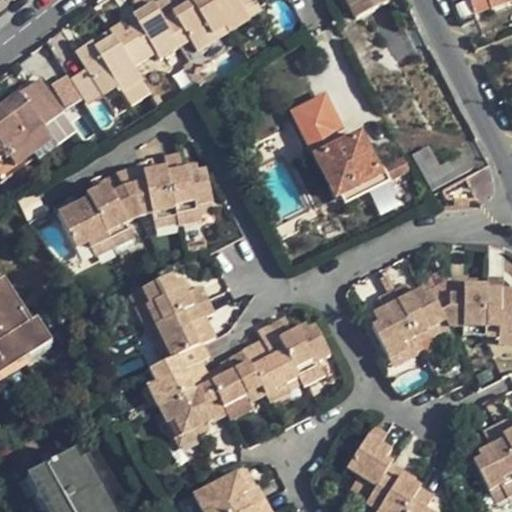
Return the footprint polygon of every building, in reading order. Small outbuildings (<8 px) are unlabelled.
[(206,0),(185,0),(190,8),(164,24),(180,52),(191,72),(204,65),(234,47),(227,35),(206,0)] [(262,15),(253,0),(206,0),(227,35),(262,15)] [(393,3),(391,0),(368,0),(354,7),(350,0),(346,0),(357,21),(393,3)] [(491,9),(487,0),(450,0),(451,0),(450,0),(468,0),(474,16),(491,9)] [(511,0),(487,0),(491,9),(511,2),(511,0)] [(126,32),(121,26),(112,31),(115,38),(136,69),(156,57),(160,63),(180,52),(164,24),(153,7),(134,18),(138,25),(126,32)] [(134,18),(121,26),(126,32),(138,25),(134,18)] [(151,97),(136,69),(115,38),(105,44),(96,50),(92,45),(92,44),(77,53),(91,77),(103,97),(115,118),(151,97)] [(102,39),(92,45),(96,50),(105,44),(102,39)] [(208,72),(204,65),(191,72),(195,79),(208,72)] [(89,105),(103,97),(91,77),(79,86),(89,105)] [(37,83),(0,110),(37,157),(73,131),(37,83)] [(335,201),(339,199),(381,177),(385,186),(409,175),(401,161),(378,172),(359,136),(336,147),(329,133),(337,129),(321,98),(295,111),(298,116),(292,119),(335,201)] [(0,183),(37,157),(0,110),(0,183)] [(426,148),(411,157),(431,192),(472,170),(463,155),(438,169),(426,148)] [(165,160),(167,169),(176,215),(177,222),(178,224),(200,220),(199,214),(197,203),(210,201),(205,172),(197,174),(195,168),(181,171),(178,157),(165,160)] [(156,165),(144,167),(146,174),(158,170),(156,165)] [(134,170),(118,176),(133,205),(137,205),(138,217),(140,216),(153,214),(155,220),(176,215),(167,169),(158,170),(146,174),(144,167),(134,170)] [(109,186),(98,191),(87,196),(91,204),(94,211),(109,240),(129,230),(126,223),(138,217),(137,205),(133,205),(118,176),(106,181),(109,186)] [(344,207),(385,186),(381,177),(339,199),(344,207)] [(95,186),(98,191),(109,186),(106,181),(95,186)] [(87,214),(83,207),(81,204),(70,209),(66,200),(53,206),(74,248),(88,242),(91,248),(109,240),(94,211),(87,214)] [(212,211),(210,201),(197,203),(199,214),(212,211)] [(91,204),(83,207),(87,214),(94,211),(91,204)] [(157,227),(177,222),(176,215),(155,220),(157,227)] [(133,238),(129,230),(109,240),(113,248),(133,238)] [(113,248),(109,240),(91,248),(95,256),(113,248)] [(146,331),(158,324),(205,299),(199,287),(186,293),(180,282),(174,284),(170,277),(144,290),(149,302),(136,308),(146,331)] [(511,312),(511,313),(511,302),(511,298),(511,295),(501,294),(502,281),(488,280),(487,289),(486,329),(486,337),(497,338),(497,344),(511,345),(511,312)] [(451,306),(441,312),(444,318),(449,327),(462,329),(486,329),(487,289),(477,289),(466,288),(466,282),(451,281),(451,306)] [(426,302),(422,295),(421,293),(411,298),(406,288),(392,295),(414,338),(427,331),(430,337),(449,327),(444,318),(441,312),(434,298),(426,302)] [(130,296),(136,308),(149,302),(144,290),(130,296)] [(2,292),(0,292),(0,374),(39,349),(2,292)] [(430,292),(422,295),(426,302),(434,298),(430,292)] [(387,358),(405,350),(402,344),(414,338),(392,295),(380,301),(385,312),(373,317),(375,320),(379,326),(372,330),(387,358)] [(197,320),(205,315),(212,312),(205,299),(158,324),(163,336),(173,358),(206,342),(216,337),(211,326),(203,330),(197,320)] [(211,326),(205,315),(197,320),(203,330),(211,326)] [(286,320),(273,327),(297,376),(302,386),(324,375),(318,362),(328,356),(313,330),(307,333),(304,328),(293,333),(286,320)] [(368,323),(372,330),(379,326),(375,320),(368,323)] [(254,346),(243,351),(244,353),(264,393),(284,382),(297,376),(273,327),(259,334),(264,343),(268,350),(258,355),(254,347),(254,346)] [(463,336),(486,337),(486,329),(462,329),(463,336)] [(156,340),(166,362),(173,358),(163,336),(156,340)] [(204,358),(212,354),(206,342),(173,358),(166,362),(156,367),(164,381),(174,403),(212,384),(215,382),(212,374),(210,370),(202,373),(196,363),(204,358)] [(264,343),(254,347),(258,355),(268,350),(264,343)] [(410,359),(405,350),(387,358),(393,367),(410,359)] [(244,353),(230,360),(233,364),(221,369),(212,374),(215,382),(212,384),(222,405),(247,393),(251,400),(264,393),(244,353)] [(210,370),(204,358),(196,363),(202,373),(210,370)] [(230,360),(219,365),(221,369),(233,364),(230,360)] [(154,386),(165,407),(174,403),(164,381),(154,386)] [(264,393),(268,401),(289,390),(284,382),(264,393)] [(227,415),(222,405),(212,384),(174,403),(165,407),(161,409),(175,438),(194,430),(197,435),(208,429),(207,426),(203,419),(211,414),(215,422),(227,415)] [(207,426),(215,422),(211,414),(203,419),(207,426)] [(511,426),(509,421),(497,426),(511,455),(511,426)] [(511,492),(511,455),(497,426),(484,433),(490,446),(478,452),(481,458),(473,462),(487,488),(499,482),(506,496),(511,492)] [(198,439),(197,435),(194,430),(175,438),(180,448),(198,439)] [(360,478),(357,483),(372,493),(379,483),(391,465),(387,462),(391,456),(392,454),(381,446),(386,437),(376,430),(350,471),(360,478)] [(391,465),(395,458),(391,456),(387,462),(391,465)] [(47,511),(101,511),(80,471),(73,460),(32,482),(47,511)] [(406,511),(420,491),(400,478),(403,474),(391,465),(379,483),(372,493),(367,501),(365,504),(376,511),(406,511)] [(108,511),(86,468),(80,471),(101,511),(108,511)] [(257,492),(255,493),(249,496),(244,488),(250,484),(244,473),(194,498),(200,511),(247,511),(263,504),(257,492)] [(39,511),(47,511),(32,482),(25,486),(39,511)] [(495,502),(506,496),(499,482),(487,488),(495,502)] [(352,491),(367,501),(372,493),(357,483),(352,491)] [(255,493),(250,484),(244,488),(249,496),(255,493)] [(432,498),(420,491),(406,511),(426,511),(424,510),(432,498)]
